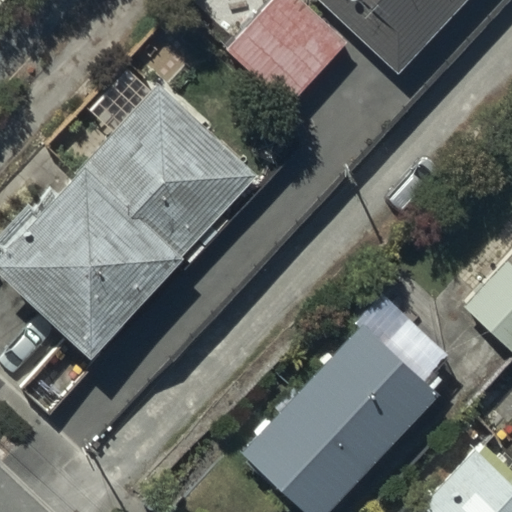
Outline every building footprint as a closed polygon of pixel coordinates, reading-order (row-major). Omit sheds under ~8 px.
[(314,0),(257,0),(223,37),(283,92),(344,27),(314,0)] [(323,0),(394,66),(455,0),(323,0)] [(53,179),(41,168),(0,212),(0,241),(0,269),(83,345),(250,162),(151,72),(53,179)] [(511,237),(458,298),(511,346),(511,345),(511,237)] [(236,440),(314,510),(431,382),(426,377),(440,361),(396,321),(387,332),(359,306),(236,440)] [(511,511),(511,476),(511,478),(470,440),(403,511),(511,511)]
